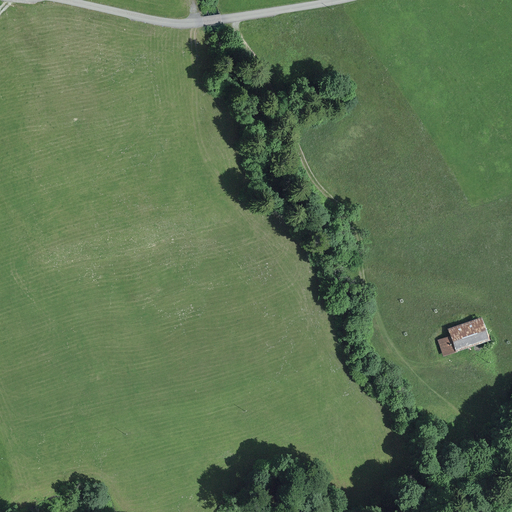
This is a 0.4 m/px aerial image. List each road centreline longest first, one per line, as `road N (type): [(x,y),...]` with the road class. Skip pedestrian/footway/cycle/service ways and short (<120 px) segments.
road 1 (track): [(234,17),(237,34),(279,90),(301,159),(357,236),(362,284)]
road 2 (unclassified): [(340,0),(182,23),(62,0)]
